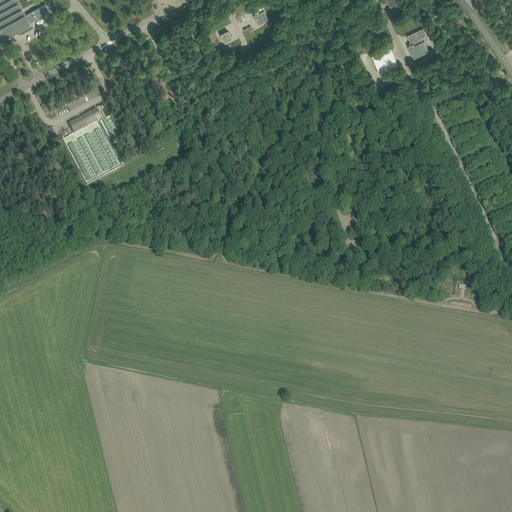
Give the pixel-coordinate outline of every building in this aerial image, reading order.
[(0,0),(0,30),(4,39),(31,25),(30,22),(37,19),(50,12),(46,4),(33,11),(26,15),(17,0),(0,0)] [(386,0),(394,15),(403,11),(397,0),(386,0)] [(265,21),(267,26),(271,24),(264,10),(254,15),(259,24),(265,21)] [(426,35),(423,28),(407,35),(411,44),(408,46),(414,58),(429,51),(424,41),(423,41),(421,37),(426,35)] [(221,35),(224,41),(232,37),(229,31),(221,35)] [(372,56),(380,74),(399,65),(390,47),(372,56)] [(447,128),(447,129),(447,128),(446,126),(447,125),(446,125),(445,125),(444,123),(446,123),(446,122),(444,123),(443,121),(446,120),(466,110),(465,109),(464,107),(465,106),(465,105),(464,105),(464,106),(463,105),(462,102),(442,111),(439,113),(438,111),(440,110),(438,110),(437,108),(438,108),(437,108),(436,105),(437,108),(438,110),(439,113),(438,114),(442,121),(443,121),(447,128)] [(68,124),(73,133),(102,119),(96,109),(68,124)] [(55,134),(51,127),(43,132),(46,138),(55,134)] [(460,157),(459,154),(460,153),(459,153),(458,151),(459,151),(459,150),(458,151),(457,149),(459,148),(479,138),(479,137),(478,136),(478,135),(479,134),(478,133),(477,134),(477,133),(476,132),(476,131),(475,130),(455,140),(453,141),(452,139),(453,138),(452,138),(451,136),(452,136),(451,136),(449,133),(450,137),(451,138),(453,141),(452,142),(455,149),(456,149),(460,157)] [(473,185),(474,185),(473,185),(472,182),(473,182),(473,181),(472,182),(471,180),(473,179),(472,179),(471,179),(470,177),(473,176),(493,167),(492,165),(491,164),(491,163),(492,163),(491,161),(491,162),(490,162),(490,161),(489,160),(489,159),(489,158),(469,168),(468,168),(466,169),(465,167),(467,166),(466,166),(465,167),(464,165),(465,164),(464,164),(462,162),(466,170),(465,170),(469,178),(469,177),(473,185)] [(487,213),(486,210),(487,210),(486,209),(485,210),(484,208),(486,207),(484,208),(483,206),(486,204),(506,195),(505,193),(505,192),(504,191),(505,191),(505,190),(504,190),(503,190),(503,188),(502,187),(482,196),(479,197),(478,195),(480,195),(480,194),(478,195),(477,193),(478,192),(477,193),(476,190),(479,198),(478,198),(482,206),(483,205),(487,213)] [(500,241),(499,238),(500,238),(500,237),(499,238),(498,236),(499,235),(498,236),(497,233),(499,232),(511,226),(511,216),(496,224),(493,225),(492,223),(493,222),(492,223),(491,221),(492,220),(491,221),(489,218),(490,221),(491,223),(493,226),(492,226),(495,234),(496,233),(498,236),(500,241)]
